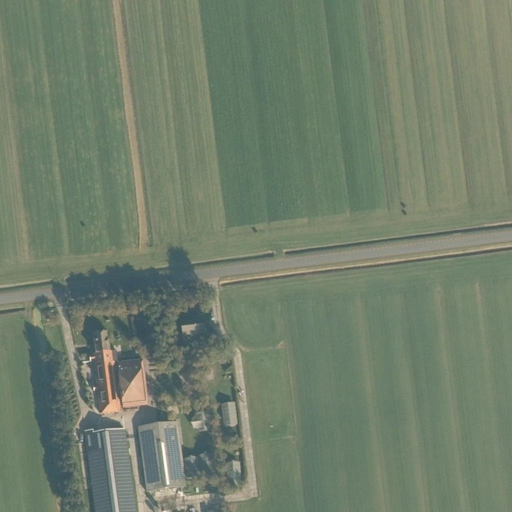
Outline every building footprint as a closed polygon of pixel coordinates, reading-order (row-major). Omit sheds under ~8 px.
[(203,320),(181,323),(183,336),(205,334),(203,320)] [(110,353),(108,333),(91,335),(92,343),(95,343),(96,354),(93,355),(101,415),(121,412),(118,389),(121,388),(124,409),(149,406),(143,361),(118,364),(121,385),(118,385),(114,352),(110,353)] [(227,426),(239,426),(238,403),(226,404),(227,426)] [(197,432),(215,432),(214,412),(196,413),(197,432)] [(187,488),(178,423),(137,428),(146,494),(187,488)] [(135,511),(125,430),(93,434),(93,431),(84,433),(94,511),(135,511)] [(217,455),(189,457),(190,478),(218,476),(217,455)] [(231,488),(240,487),(239,463),(230,463),(231,488)]
